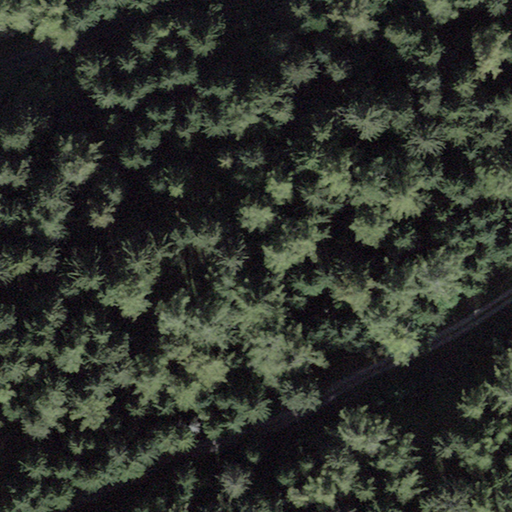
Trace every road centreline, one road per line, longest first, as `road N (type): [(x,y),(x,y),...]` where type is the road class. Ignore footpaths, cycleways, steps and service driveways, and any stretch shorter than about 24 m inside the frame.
road 1 (track): [(54,511),(177,448),(266,425),(511,302)]
road 2 (unclassified): [(196,0),(118,19),(0,64)]
